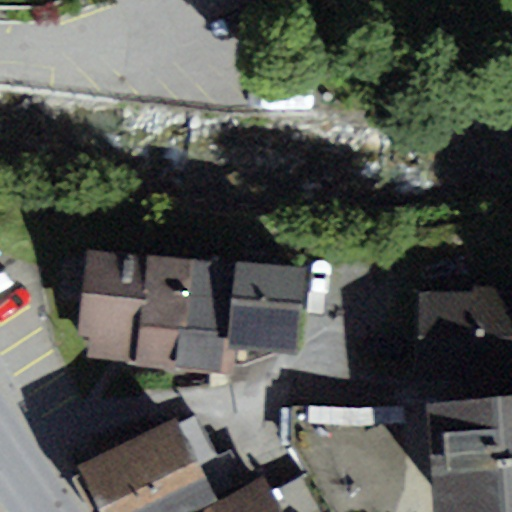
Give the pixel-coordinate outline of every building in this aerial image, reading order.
[(0,22),(48,22),(113,0),(68,0),(44,10),(0,8),(0,22)] [(0,0),(0,8),(44,10),(68,0),(0,0)] [(305,266),(83,245),(74,334),(88,336),(86,355),(135,360),(134,364),(234,373),(237,347),(297,353),(305,266)] [(420,292),(419,370),(511,371),(511,272),(490,272),(490,293),(420,292)] [(511,511),(511,393),(291,406),(289,445),(333,511),(354,511),(356,511),(363,511),(511,511)] [(174,418),(77,466),(100,511),(184,511),(246,481),(229,448),(217,454),(198,415),(178,425),(174,418)] [(283,511),(263,475),(197,511),(196,511),(283,511)]
